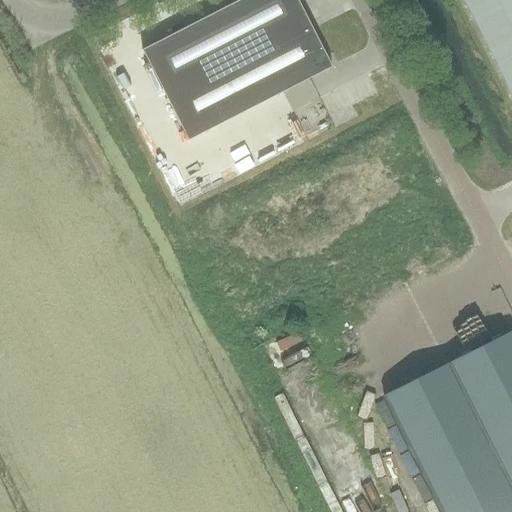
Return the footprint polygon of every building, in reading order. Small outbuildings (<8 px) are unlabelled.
[(188,141),(207,131),(332,67),(297,0),(240,0),(142,50),(188,141)] [(511,0),(463,0),(511,95),(511,0)] [(368,137),(198,222),(252,329),(422,244),(368,137)] [(304,332),(283,340),(285,346),(307,339),(304,332)] [(511,332),(449,364),(511,488),(511,332)] [(511,511),(511,488),(449,364),(384,397),(441,511),(511,511)]
